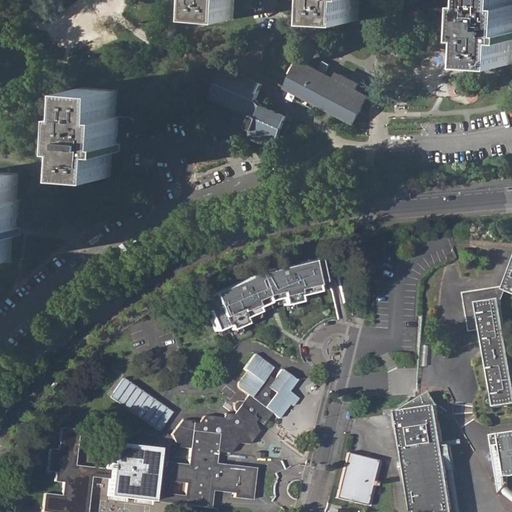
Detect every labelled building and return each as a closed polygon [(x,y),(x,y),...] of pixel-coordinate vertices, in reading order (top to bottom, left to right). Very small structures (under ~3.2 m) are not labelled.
[(199,0),(198,14),(231,18),(233,0),(199,0)] [(323,0),(323,19),(357,20),(357,0),(323,0)] [(479,60),(511,62),(511,0),(478,0),(476,34),(481,34),(479,60)] [(285,86),(353,123),(367,98),(368,96),(356,90),(359,85),(356,83),(338,73),(331,85),(321,79),(324,72),(299,59),(285,86)] [(250,135),(273,145),(278,134),(286,116),(262,107),(254,99),(261,84),(223,68),(210,97),(240,110),(241,111),(249,119),(245,128),(252,131),(250,135)] [(74,173),(108,175),(111,149),(118,150),(120,140),(116,139),(117,132),(119,115),(114,115),(117,88),(83,86),(80,112),(75,111),(74,119),(71,146),(77,146),(74,173)] [(0,259),(8,260),(10,234),(18,235),(19,224),(16,224),(17,218),(18,200),(13,200),(15,173),(0,172),(0,259)] [(317,261),(257,275),(195,303),(200,316),(207,313),(215,331),(228,326),(230,330),(246,323),(244,318),(259,312),(257,308),(268,302),(268,301),(272,300),(281,298),(283,306),(299,302),(298,296),(317,291),(315,283),(322,282),(321,277),(317,261)] [(502,290),(511,293),(511,265),(504,285),(502,290)] [(504,285),(473,290),(476,303),(499,300),(502,290),(504,285)] [(462,305),(476,303),(473,290),(460,292),(462,305)] [(480,328),(492,406),(511,403),(511,383),(499,300),(476,303),(480,328)] [(462,305),(466,331),(480,328),(476,303),(462,305)] [(245,372),(260,384),(266,375),(272,368),(253,354),(242,370),(245,372)] [(263,407),(272,413),(279,418),(290,404),(291,405),(297,398),(287,391),(295,380),(280,369),(272,380),(266,387),(274,393),(263,407)] [(260,384),(245,372),(236,383),(236,384),(235,385),(235,386),(235,387),(236,387),(236,388),(238,389),(246,396),(249,398),(260,384)] [(266,387),(272,380),(266,375),(260,384),(249,398),(246,396),(240,402),(238,401),(236,401),(234,402),(232,403),(231,405),(231,408),(231,410),(233,412),(231,415),(223,414),(220,419),(218,418),(203,416),(197,421),(197,423),(180,420),(169,434),(172,441),(174,446),(187,448),(189,431),(217,434),(215,451),(228,453),(235,443),(249,445),(258,432),(254,422),(256,419),(263,424),(272,413),(263,407),(274,393),(266,387)] [(52,389),(59,381),(56,379),(49,387),(52,389)] [(169,412),(120,379),(107,397),(157,430),(169,412)] [(412,400),(417,408),(435,406),(435,405),(428,391),(412,400)] [(394,411),(395,412),(417,408),(412,400),(394,411)] [(404,471),(410,511),(452,511),(443,456),(450,455),(449,446),(442,447),(435,406),(417,408),(395,412),(403,462),(398,463),(400,471),(404,471)] [(107,479),(108,469),(73,465),(77,429),(58,427),(55,449),(49,449),(46,472),(54,473),(53,482),(61,483),(59,496),(42,494),(39,511),(84,511),(89,477),(107,479)] [(154,465),(150,501),(178,504),(180,511),(214,511),(213,508),(208,508),(211,490),(232,493),(232,497),(249,500),(254,468),(214,463),(215,451),(217,434),(189,431),(187,448),(185,465),(168,462),(162,462),(162,466),(154,465)] [(511,431),(496,434),(489,435),(492,446),(498,445),(504,476),(511,475),(511,431)] [(164,446),(162,462),(168,462),(169,449),(174,446),(172,441),(164,446)] [(108,469),(107,479),(105,496),(150,501),(154,465),(156,448),(112,443),(108,469)] [(498,445),(492,446),(497,477),(500,494),(502,492),(511,499),(511,490),(505,486),(504,476),(498,445)] [(336,497),(366,505),(371,485),(374,485),(375,481),(372,481),(377,460),(347,452),(336,497)] [(443,456),(452,511),(459,511),(450,455),(443,456)] [(372,481),(375,481),(380,461),(377,460),(372,481)] [(371,485),(366,505),(370,505),(374,485),(371,485)]
